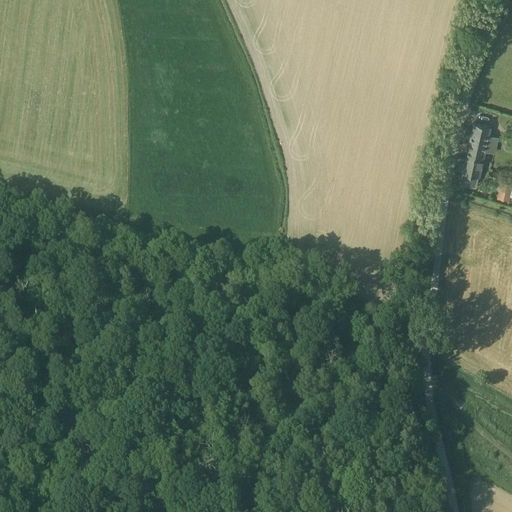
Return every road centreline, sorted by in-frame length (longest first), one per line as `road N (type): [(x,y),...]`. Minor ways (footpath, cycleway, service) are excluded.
road 1 (unclassified): [(429,364),(457,136),(496,0)]
road 2 (track): [(451,511),(430,384)]
